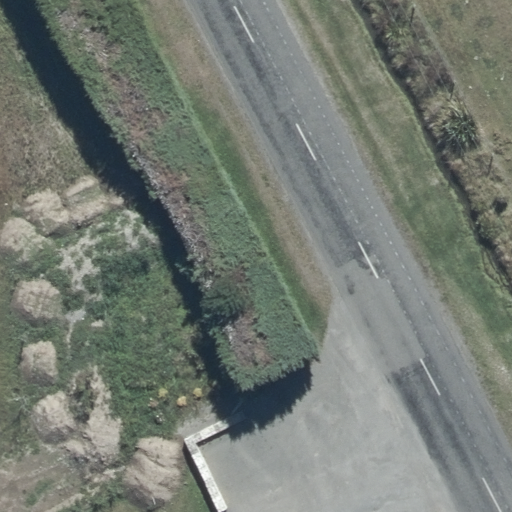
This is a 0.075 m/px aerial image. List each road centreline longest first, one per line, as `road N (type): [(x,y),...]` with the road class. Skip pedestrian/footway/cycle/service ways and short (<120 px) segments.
road 1 (unclassified): [(222,0),(492,511)]
road 2 (unknown): [(426,385),(200,511)]
